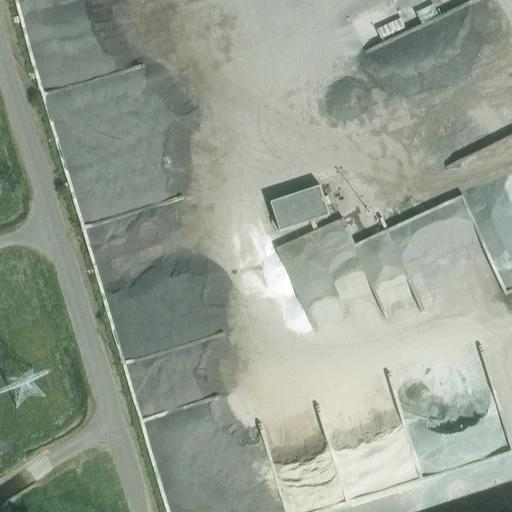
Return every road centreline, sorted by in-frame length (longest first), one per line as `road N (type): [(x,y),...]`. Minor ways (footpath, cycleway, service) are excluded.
road 1 (unclassified): [(144,511),(59,222)]
road 2 (unclassified): [(59,222),(0,18)]
